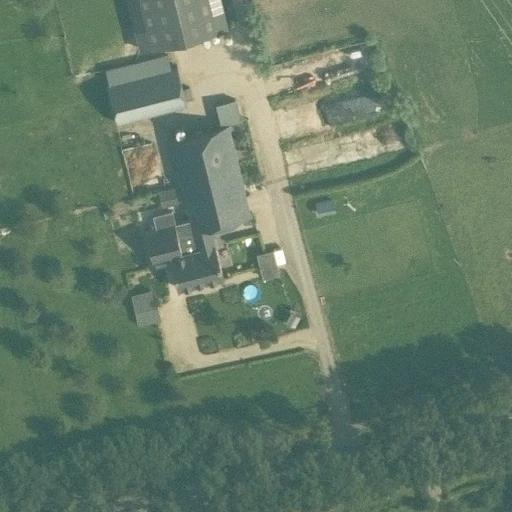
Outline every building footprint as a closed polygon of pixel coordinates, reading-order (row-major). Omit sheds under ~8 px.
[(218,0),(126,0),(138,48),(225,27),(218,0)] [(141,49),(142,56),(165,52),(164,44),(141,49)] [(175,66),(169,67),(165,54),(102,69),(114,121),(184,104),(175,66)] [(155,227),(143,230),(151,261),(168,256),(175,286),(222,275),(209,223),(232,217),(249,213),(249,212),(228,123),(240,120),(234,98),(214,103),(220,123),(168,136),(180,185),(189,219),(188,219),(180,221),(179,221),(179,223),(176,224),(173,210),(152,215),(155,227)] [(173,186),(158,190),(162,205),(177,202),(173,186)] [(277,261),(260,266),(263,278),(280,274),(277,261)] [(148,288),(130,292),(134,308),(152,303),(148,288)]
